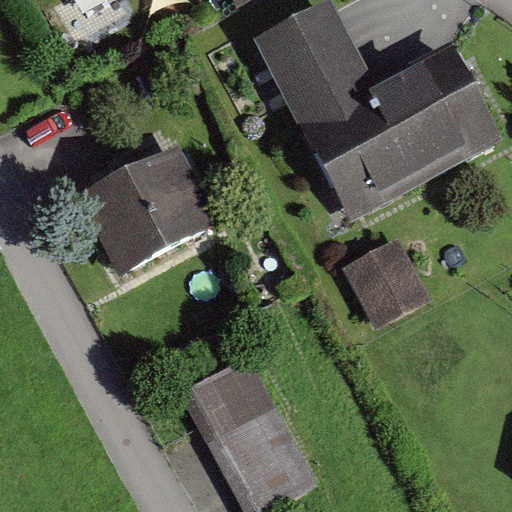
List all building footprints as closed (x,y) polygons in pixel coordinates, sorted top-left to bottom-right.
[(233,0),(239,9),(255,0),(233,0)] [(328,5),(253,46),(349,224),(503,142),(452,47),(374,89),(328,5)] [(79,201),(122,277),(210,228),(192,197),(202,192),(176,146),(79,201)] [(343,274),(377,334),(430,303),(396,244),(343,274)] [(192,392),(257,511),(275,511),(318,489),(249,361),(192,392)]
